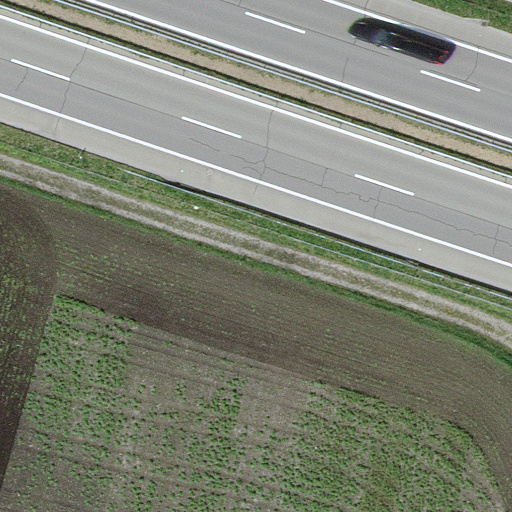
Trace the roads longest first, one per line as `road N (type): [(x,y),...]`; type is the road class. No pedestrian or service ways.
road 1 (track): [(511,347),(0,171)]
road 2 (motorway): [(0,54),(511,226)]
road 3 (motorway): [(511,97),(214,0)]
